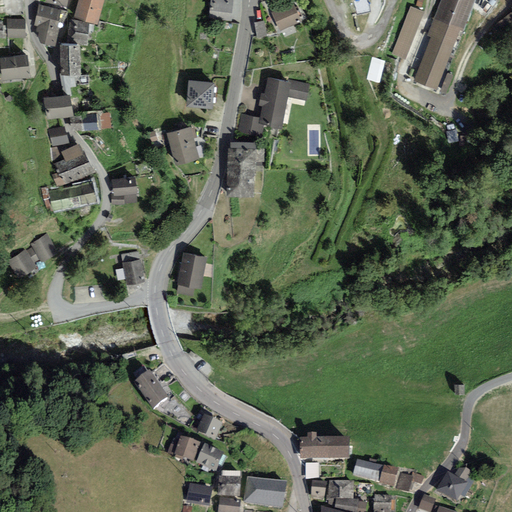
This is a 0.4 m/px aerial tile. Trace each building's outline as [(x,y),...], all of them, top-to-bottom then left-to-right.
[(78,0),(73,18),(98,25),(104,0),(78,0)] [(210,0),(210,11),(232,14),(233,0),(210,0)] [(413,82),(437,91),(460,31),(462,31),(475,0),(440,0),(426,36),(430,38),(413,82)] [(40,41),(55,44),(60,19),(61,9),(38,3),(34,24),(37,25),(36,30),(39,31),(38,36),(40,41)] [(293,3),(271,13),(280,31),(301,21),(293,3)] [(392,54),(405,59),(424,12),(410,6),(392,54)] [(231,21),(232,14),(210,11),(209,19),(231,21)] [(511,32),(511,12),(493,29),(501,42),(511,32)] [(7,38),(25,39),(25,19),(7,19),(7,38)] [(80,45),(87,45),(89,23),(70,20),(67,45),(80,45)] [(264,21),(254,23),(257,38),(267,36),(264,21)] [(60,57),(61,76),(81,75),(80,45),(67,45),(60,45),(60,57)] [(27,55),(0,58),(0,64),(2,81),(30,78),(27,55)] [(385,61),(372,58),(366,80),(379,83),(385,61)] [(288,97),(306,101),(310,84),(287,79),(287,81),(267,77),(264,93),(260,93),(257,107),(261,107),(259,118),(258,124),(264,126),(281,129),(288,97)] [(188,81),(186,107),(212,109),(214,84),(188,81)] [(58,97),(43,98),(47,120),(64,118),(70,117),(74,117),(70,96),(58,97)] [(111,128),(110,113),(101,114),(102,129),(111,128)] [(98,131),(96,114),(82,115),(82,116),(74,117),(70,117),(71,132),(83,131),(83,132),(98,131)] [(261,139),(264,126),(258,124),(259,118),(242,114),(237,133),(261,139)] [(52,148),(69,143),(65,126),(48,130),(52,148)] [(167,134),(176,166),(200,160),(199,158),(196,147),(194,139),(191,129),(191,127),(167,134)] [(155,131),(147,133),(149,142),(157,140),(155,131)] [(227,169),(255,170),(255,162),(264,163),(264,150),(255,150),(255,143),(230,142),(231,150),(227,149),(227,169)] [(65,163),(83,155),(77,144),(60,152),(64,160),(65,163)] [(65,163),(64,160),(53,164),(57,173),(52,175),(57,187),(65,185),(95,173),(84,154),(83,155),(65,163)] [(255,197),(255,170),(227,169),(226,197),(255,197)] [(134,178),(112,180),(114,194),(114,197),(123,196),(136,195),(137,195),(134,178)] [(50,209),(51,212),(97,202),(91,181),(72,185),(72,187),(48,192),(50,198),(52,208),(50,209)] [(47,187),(41,189),(43,200),(48,199),(50,198),(48,192),(47,187)] [(111,194),(112,205),(124,205),(124,204),(123,196),(114,197),(114,194),(111,194)] [(123,196),(124,204),(137,203),(136,195),(123,196)] [(41,264),(59,254),(47,234),(30,244),(32,248),(39,260),(41,264)] [(26,251),(34,263),(39,260),(32,248),(26,251)] [(20,279),(37,268),(34,263),(26,251),(25,249),(8,262),(20,279)] [(122,263),(140,259),(138,251),(121,255),(122,263)] [(207,258),(183,253),(175,294),(192,297),(194,289),(201,290),(207,258)] [(126,280),(127,286),(145,282),(140,259),(122,263),(123,269),(126,280)] [(118,281),(126,280),(123,269),(116,270),(118,281)] [(149,369),(133,381),(153,408),(169,397),(149,369)] [(223,423),(204,414),(196,430),(215,439),(223,423)] [(299,437),(301,459),(349,458),(349,436),(316,437),(316,433),(307,433),(307,437),(299,437)] [(193,461),(201,442),(181,436),(177,447),(174,454),(193,461)] [(195,462),(215,471),(218,464),(221,466),(226,456),(223,454),(224,452),(204,443),(195,462)] [(174,454),(177,447),(171,444),(167,453),(173,455),(174,454)] [(357,459),(353,475),(379,481),(383,465),(357,459)] [(305,463),(305,479),(319,478),(319,463),(305,463)] [(398,468),(383,465),(379,481),(379,483),(394,486),(398,468)] [(460,495),(464,497),(474,481),(468,478),(472,471),(466,467),(459,468),(454,475),(447,471),(436,490),(457,501),(460,495)] [(424,476),(413,472),(412,476),(413,476),(411,481),(421,484),(424,476)] [(412,476),(400,473),(395,488),(408,492),(411,481),(413,476),(412,476)] [(222,476),(219,476),(218,495),(240,497),(240,477),(222,476)] [(243,502),(282,507),(287,481),(248,477),(243,502)] [(354,481),(329,480),(328,495),(326,495),(326,500),(328,500),(336,499),(353,499),(354,481)] [(324,499),(327,482),(312,481),(311,497),(324,499)] [(212,487),(190,484),(187,502),(209,506),(212,487)] [(391,496),(374,495),(373,511),(389,511),(390,510),(391,500),(391,496)] [(418,508),(429,511),(431,511),(436,499),(423,495),(418,508)] [(217,511),(239,511),(241,500),(219,497),(217,511)] [(359,501),(359,499),(353,499),(336,499),(328,500),(328,507),(334,509),(347,511),(365,511),(367,502),(359,501)]
